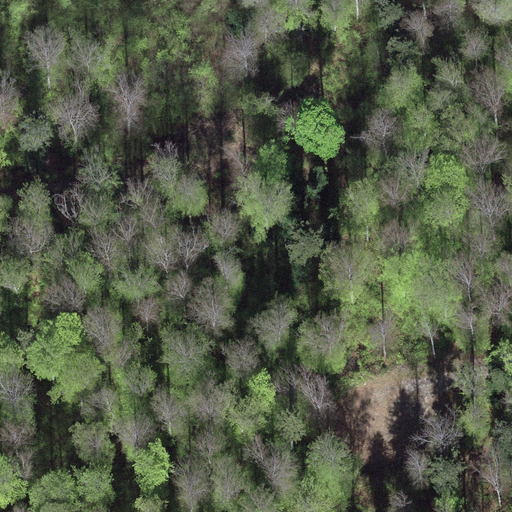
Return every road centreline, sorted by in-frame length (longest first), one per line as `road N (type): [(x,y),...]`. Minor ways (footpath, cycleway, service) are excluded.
road 1 (track): [(355,511),(379,408),(404,382),(429,369),(511,364)]
road 2 (track): [(0,203),(168,171),(224,142)]
